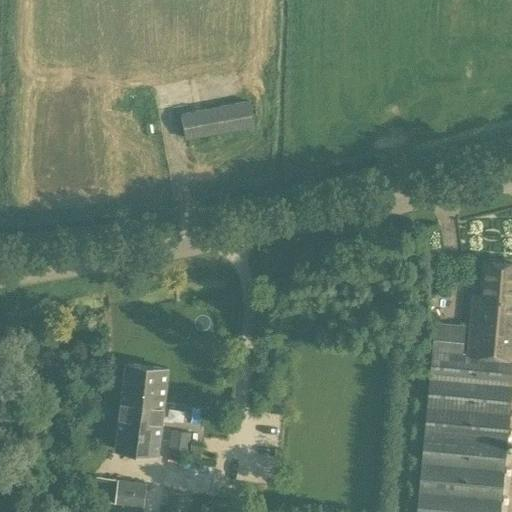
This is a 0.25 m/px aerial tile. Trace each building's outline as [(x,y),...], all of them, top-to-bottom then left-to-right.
[(185,139),(235,129),(254,125),(249,100),(230,104),(179,113),(185,139)] [(472,295),(466,355),(462,354),(464,324),(434,321),(432,351),(416,511),(497,511),(511,366),(511,263),(500,263),(494,260),(489,259),(484,262),(480,266),(480,272),(482,277),(481,296),(472,295)] [(167,368),(125,362),(115,449),(156,454),(167,368)] [(168,454),(187,456),(190,433),(171,430),(168,454)] [(96,476),(92,499),(113,503),(114,503),(117,479),(116,479),(96,476)] [(117,479),(114,503),(142,507),(146,482),(117,479)] [(169,490),(166,511),(186,511),(188,493),(169,490)]
